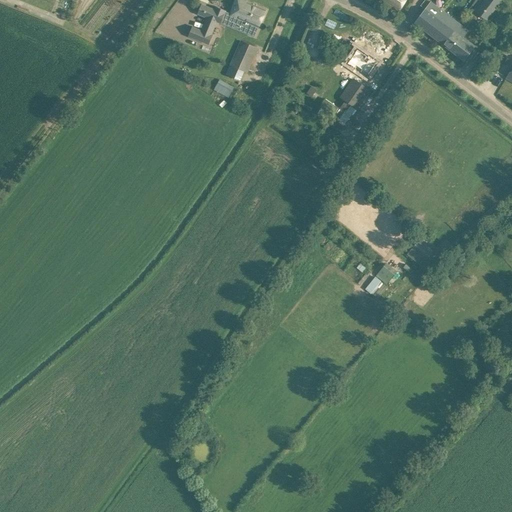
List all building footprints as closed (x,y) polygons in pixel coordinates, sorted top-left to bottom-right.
[(247,0),(246,0),(235,0),(230,13),(226,11),(226,10),(216,6),(215,9),(201,4),(198,13),(207,18),(202,30),(192,26),(188,36),(209,44),(213,35),(212,34),(217,22),(221,23),(223,17),(248,27),(250,23),(259,26),(266,10),(246,2),(247,0)] [(381,0),(399,11),(405,0),(381,0)] [(477,3),(473,8),(488,19),(502,0),(484,0),(480,6),(477,3)] [(431,1),(421,15),(415,22),(464,60),(475,46),(463,37),(469,30),(431,1)] [(240,41),(230,65),(245,71),(247,72),(257,48),(240,41)] [(501,46),(499,51),(507,55),(510,50),(501,46)] [(348,63),(359,70),(367,76),(377,61),(369,55),(368,57),(357,49),(348,63)] [(329,76),(314,64),(298,83),(305,89),(315,78),(323,84),(329,76)] [(220,79),(214,89),(228,97),(234,87),(220,79)] [(342,97),(348,102),(356,107),(369,89),(354,79),(342,97)] [(311,86),(307,93),(313,96),(317,89),(311,86)] [(425,260),(426,258),(432,251),(419,240),(412,249),(425,260)] [(387,262),(376,276),(386,284),(397,270),(387,262)]
